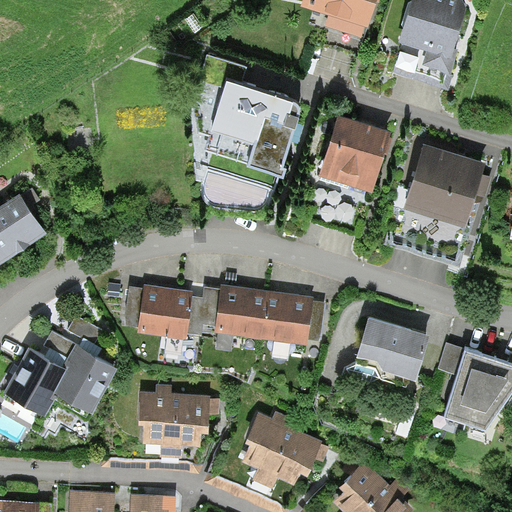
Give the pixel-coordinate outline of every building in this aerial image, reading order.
[(372,0),(315,0),(330,4),(324,22),(361,31),(365,16),(368,18),(372,0)] [(410,0),(400,35),(405,37),(395,70),(449,86),(453,73),(446,70),(448,64),(452,65),(458,45),(454,44),(467,0),(410,0)] [(199,76),(222,82),(226,68),(229,56),(207,50),(199,76)] [(303,91),(226,68),(222,82),(205,146),(276,166),(283,168),(286,155),(284,154),(303,91)] [(384,146),(391,124),(340,108),(321,167),(373,183),(384,146)] [(485,154),(425,135),(405,199),(465,218),(475,187),(485,154)] [(20,186),(0,200),(0,206),(1,207),(0,207),(0,252),(1,255),(46,225),(20,186)] [(144,278),(143,283),(138,318),(137,323),(168,327),(168,323),(188,327),(188,323),(193,291),(194,286),(144,278)] [(221,278),(221,284),(216,322),(219,322),(217,339),(232,342),(235,325),(262,329),(268,285),(221,278)] [(138,318),(143,283),(129,281),(125,316),(138,318)] [(193,291),(188,323),(202,325),(202,330),(216,332),(216,322),(221,284),(205,282),(203,293),(193,291)] [(313,291),(268,285),(262,329),(275,331),(272,350),(287,352),(290,333),(308,335),(309,331),(313,297),(313,291)] [(324,298),(313,297),(309,331),(321,332),(324,298)] [(355,355),(377,362),(382,373),(405,381),(409,368),(415,370),(430,325),(372,306),(355,355)] [(101,325),(77,312),(69,325),(93,339),(101,325)] [(53,327),(45,341),(67,354),(75,341),(53,327)] [(65,360),(68,362),(57,381),(61,384),(92,403),(117,360),(77,338),(75,341),(67,354),(65,360)] [(65,360),(29,341),(4,384),(47,408),(61,384),(57,381),(68,362),(65,360)] [(456,371),(464,346),(447,341),(440,366),(456,371)] [(511,357),(465,342),(464,346),(456,371),(444,411),(485,424),(511,386),(511,357)] [(157,386),(140,385),(140,416),(145,416),(145,439),(160,439),(160,452),(183,453),(183,439),(201,440),(201,423),(210,423),(210,409),(221,409),(221,394),(211,393),(211,388),(172,387),(172,380),(157,380),(157,386)] [(273,414),(258,407),(246,434),(251,436),(242,456),(259,464),(253,476),(273,485),(278,474),(294,481),(302,462),(307,464),(313,452),(324,457),(329,445),(318,441),(322,433),(289,419),(292,413),(276,406),(273,414)] [(400,511),(411,503),(400,491),(407,485),(398,476),(391,482),(365,454),(341,475),(348,483),(336,494),(348,508),(344,511),(400,511)] [(115,511),(116,488),(70,487),(69,511),(115,511)] [(129,511),(175,511),(176,501),(161,500),(161,490),(130,490),(129,511)] [(37,511),(38,498),(0,497),(0,511),(37,511)] [(51,511),(52,499),(38,498),(37,511),(51,511)]
